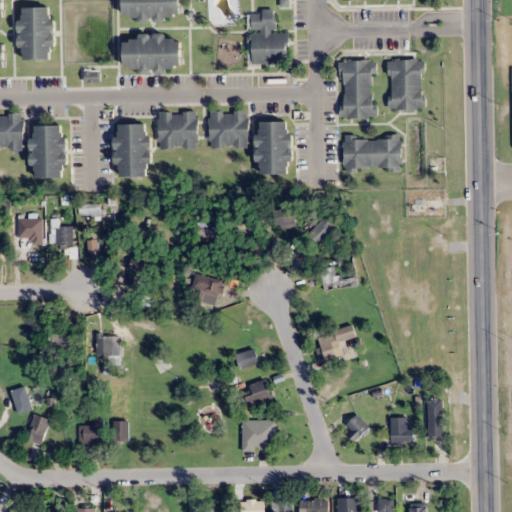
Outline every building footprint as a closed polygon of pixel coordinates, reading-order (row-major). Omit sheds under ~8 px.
[(180,0),(123,0),(124,20),(181,19),(180,0)] [(20,8),(20,48),(24,49),(24,60),(53,60),(53,9),(20,8)] [(289,64),(289,33),(275,33),(275,11),(251,11),(251,32),(252,64),(289,64)] [(125,41),(125,71),(182,71),(182,40),(166,40),(166,34),(138,34),(138,41),(125,41)] [(424,60),(389,60),(389,110),(424,110),(424,60)] [(374,118),(374,61),(341,61),(341,118),(374,118)] [(248,111),(210,111),(210,148),(248,148),(248,111)] [(159,149),(198,149),(198,112),(159,112),(159,149)] [(0,149),(23,150),(23,113),(0,113),(0,149)] [(289,123),(259,122),(258,173),(292,173),(293,134),(289,134),(289,123)] [(117,175),(149,175),(149,124),(116,125),(117,175)] [(66,126),(33,127),(33,177),(66,176),(66,126)] [(402,136),(344,137),(345,171),(402,171),(402,136)] [(80,204),(80,215),(104,215),(104,204),(80,204)] [(296,227),(296,205),(275,205),(275,227),(296,227)] [(311,233),(322,243),(336,226),(324,216),(311,233)] [(51,243),(74,243),(74,226),(60,226),(60,219),(51,219),(51,243)] [(215,221),(196,221),(196,239),(215,239),(215,221)] [(321,270),(330,290),(340,285),(332,266),(321,270)] [(191,287),(201,292),(198,299),(217,307),(228,283),(199,270),(191,287)] [(344,353),(339,343),(357,336),(352,324),(318,338),(327,360),(344,353)] [(71,333),(51,333),(51,351),(71,351),(71,333)] [(97,355),(119,355),(119,334),(97,334),(97,355)] [(243,368),(259,363),(255,349),(240,354),(243,368)] [(250,408),(273,398),(265,379),(250,386),(254,394),(245,397),(250,408)] [(428,399),(428,437),(443,437),(443,399),(428,399)] [(42,446),(51,419),(35,413),(25,440),(42,446)] [(370,428),(358,414),(344,426),(356,440),(370,428)] [(391,417),(391,442),(412,442),(412,417),(391,417)] [(95,425),(79,425),(79,444),(104,444),(104,418),(95,418),(95,425)] [(128,420),(114,420),(114,441),(128,441),(128,420)] [(242,449),(277,449),(277,421),(242,421),(242,449)] [(293,511),(294,497),(274,497),(273,511),(293,511)] [(338,498),(337,511),(359,511),(359,498),(338,498)] [(378,511),(394,511),(394,499),(379,499),(378,511)] [(242,500),(241,511),(264,511),(264,500),(242,500)] [(299,511),(328,511),(329,500),(300,500),(299,511)]
